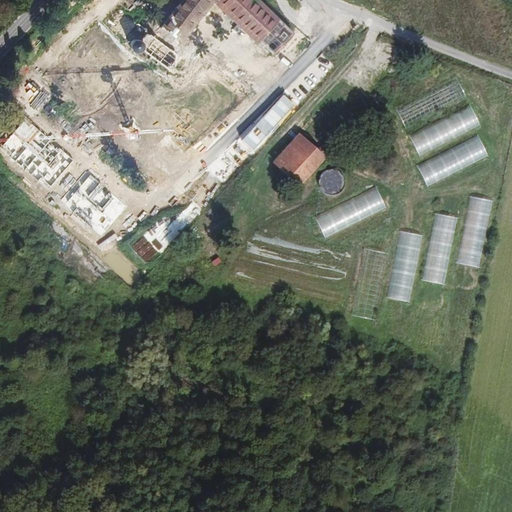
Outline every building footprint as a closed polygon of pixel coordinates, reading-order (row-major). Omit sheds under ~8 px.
[(214,0),(272,53),(292,32),(260,0),(181,0),(153,36),(150,34),(145,35),(140,40),(135,40),(132,42),(132,46),(132,50),(135,51),(139,51),(143,50),(169,70),(175,61),(175,55),(173,52),(214,0)] [(65,63),(51,78),(87,111),(101,96),(65,63)] [(419,154),(481,126),(471,105),(409,133),(419,154)] [(274,163),(304,187),(328,157),(299,133),(274,163)] [(479,136),(417,163),(426,185),(488,157),(479,136)] [(345,184),(334,169),(317,180),(327,196),(345,184)] [(377,188),(315,215),(324,236),(387,209),(377,188)] [(480,267),(493,200),(470,196),(457,263),(480,267)] [(424,281),(447,284),(456,217),(433,214),(424,281)] [(413,302),(423,235),(399,231),(388,298),(413,302)]
